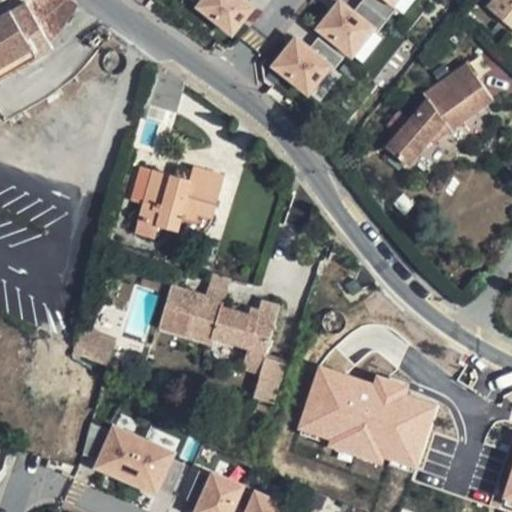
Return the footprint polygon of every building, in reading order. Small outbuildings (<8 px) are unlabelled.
[(43,8),(37,0),(32,0),(0,18),(0,79),(53,50),(49,43),(33,14),(43,8)] [(76,0),(37,0),(43,8),(33,14),(49,43),(82,5),(79,2),(76,0)] [(244,0),(200,0),(195,7),(234,39),(258,11),(244,0)] [(264,0),(244,0),(258,11),(267,1),(264,0)] [(341,0),(339,0),(316,30),(356,62),(380,31),(341,0)] [(385,0),(362,0),(361,1),(387,23),(398,11),(395,8),(385,0)] [(511,0),(493,0),(487,7),(511,27),(511,0)] [(361,1),(355,9),(380,31),(387,23),(361,1)] [(295,34),(270,66),(309,97),(335,66),(295,34)] [(320,37),(312,47),(335,66),(342,69),(349,59),(320,37)] [(494,98),(468,62),(425,94),(429,99),(387,148),(409,165),(432,138),(445,124),(450,131),(494,98)] [(187,84),(158,64),(152,82),(146,103),(177,114),(187,84)] [(450,131),(445,124),(432,138),(435,141),(450,131)] [(225,175),(194,167),(192,171),(190,180),(176,176),(141,167),(131,201),(144,204),(136,234),(155,239),(158,225),(180,230),(183,217),(196,220),(198,214),(213,218),(225,175)] [(192,171),(178,168),(176,176),(190,180),(192,171)] [(352,259),(331,252),(325,270),(345,277),(352,259)] [(250,352),(266,357),(279,317),(251,309),(249,315),(222,307),(224,301),(207,297),(172,287),(161,327),(213,342),(215,337),(251,348),(250,352)] [(226,293),(210,288),(207,297),(224,301),(226,293)] [(282,308),(254,299),(251,309),(279,317),(282,308)] [(117,341),(82,327),(76,348),(110,361),(115,347),(117,341)] [(127,351),(115,347),(110,361),(121,365),(127,351)] [(266,357),(250,352),(245,368),(261,373),(266,357)] [(287,364),(266,357),(261,373),(251,411),(269,417),(287,364)] [(382,459),(419,469),(440,398),(317,362),(297,430),(328,440),(326,448),(381,464),(382,459)] [(110,432),(91,424),(84,457),(97,462),(110,432)] [(179,453),(114,424),(110,432),(97,462),(94,469),(159,498),(163,489),(175,462),(179,453)] [(511,502),(511,461),(501,500),(511,502)] [(185,466),(175,462),(163,489),(173,494),(185,466)] [(210,476),(199,471),(186,501),(197,506),(210,476)] [(237,511),(248,486),(212,471),(210,476),(194,511),(237,511)] [(287,511),(291,505),(255,489),(245,511),(287,511)]
